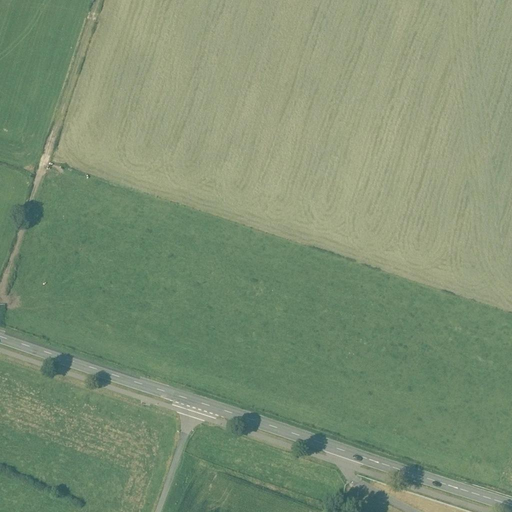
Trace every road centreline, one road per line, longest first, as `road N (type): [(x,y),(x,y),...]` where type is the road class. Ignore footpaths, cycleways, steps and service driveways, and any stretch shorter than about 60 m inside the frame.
road 1 (secondary): [(511,508),(195,403)]
road 2 (secondary): [(195,403),(0,339)]
